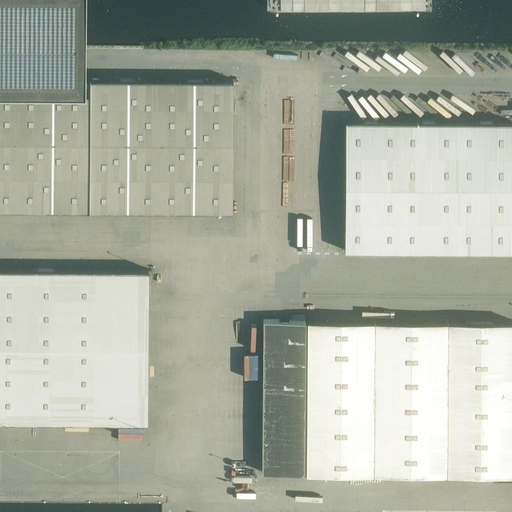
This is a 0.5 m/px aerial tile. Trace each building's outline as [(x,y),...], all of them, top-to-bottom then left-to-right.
[(0,0),(0,68),(87,69),(87,55),(87,0),(0,0)] [(232,211),(233,70),(194,70),(125,70),(87,69),(53,69),(0,68),(0,209),(52,210),(127,210),(193,211),(232,211)] [(511,251),(511,121),(485,121),(429,121),(372,120),(345,120),(344,250),(369,250),(428,251),(484,251),(511,251)] [(148,296),(148,269),(46,268),(0,267),(0,420),(45,421),(147,422),(147,389),(148,296)] [(236,325),(260,326),(261,311),(236,310),(236,325)] [(511,473),(511,321),(482,321),(449,321),(449,322),(445,322),(445,321),(410,320),(376,320),(376,322),(372,322),(372,320),(339,320),(307,320),(305,320),(305,319),(281,319),(263,319),(262,472),(281,472),(304,472),(304,471),(306,471),(306,472),(338,472),(371,473),(371,471),(375,471),(375,473),(410,473),(444,473),(444,471),(448,471),(448,473),(481,473),(511,473)] [(260,403),(259,381),(244,381),(244,404),(260,403)] [(234,433),(260,432),(260,408),(234,408),(234,433)] [(244,440),(243,464),(258,464),(259,441),(244,440)]
